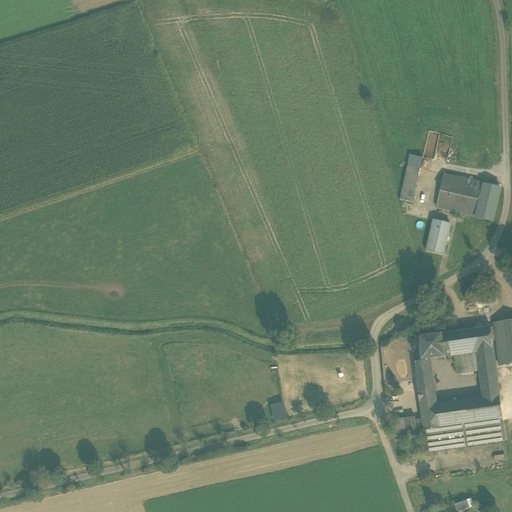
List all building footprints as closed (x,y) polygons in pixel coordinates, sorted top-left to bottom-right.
[(410,155),(407,165),(421,169),(423,157),(410,155)] [(421,169),(407,165),(399,200),(413,203),(421,169)] [(484,183),(444,174),(436,209),(476,218),(483,185),(484,183)] [(501,189),(483,185),(476,218),(493,222),(501,189)] [(450,224),(434,220),(426,252),(443,256),(450,224)] [(487,298),(466,301),(467,311),(489,308),(487,298)] [(511,321),(494,324),(494,327),(491,328),(492,342),(496,341),(500,366),(511,364),(511,321)] [(490,328),(442,335),(445,356),(476,351),(493,349),(492,342),(491,328),(490,328)] [(442,335),(418,338),(422,361),(431,360),(445,358),(445,356),(442,335)] [(493,349),(476,351),(479,372),(480,378),(497,376),(493,349)] [(476,351),(454,354),(457,376),(479,372),(476,351)] [(422,361),(413,363),(418,394),(435,391),(431,360),(422,361)] [(497,376),(480,378),(482,399),(500,396),(497,376)] [(435,391),(418,394),(422,420),(423,432),(441,429),(437,405),(435,391)] [(482,399),(437,405),(441,429),(503,420),(500,396),(482,399)] [(270,405),(275,422),(289,418),(284,401),(270,405)] [(415,418),(391,421),(393,436),(417,433),(416,421),(415,418)] [(441,429),(423,432),(426,452),(506,441),(503,420),(441,429)] [(467,501),(454,505),(456,511),(458,511),(469,508),(467,501)]
